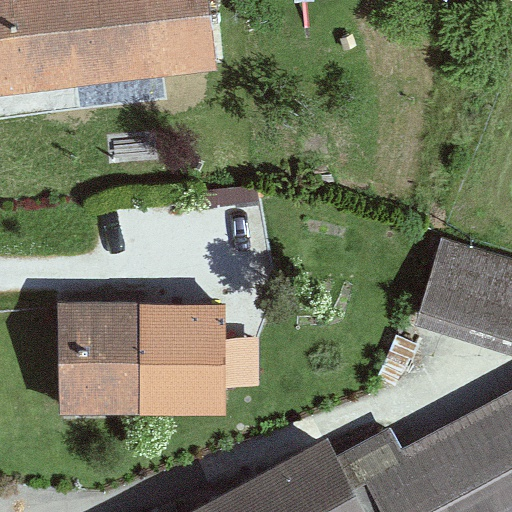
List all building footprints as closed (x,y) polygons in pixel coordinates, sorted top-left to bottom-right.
[(213,0),(0,0),(0,89),(220,70),(213,0)] [(511,253),(447,233),(423,309),(511,336),(511,253)] [(228,281),(55,284),(57,409),(230,406),(228,281)] [(397,414),(340,445),(373,511),(511,511),(511,376),(408,434),(397,414)] [(330,424),(151,511),(373,511),(340,445),(330,424)]
